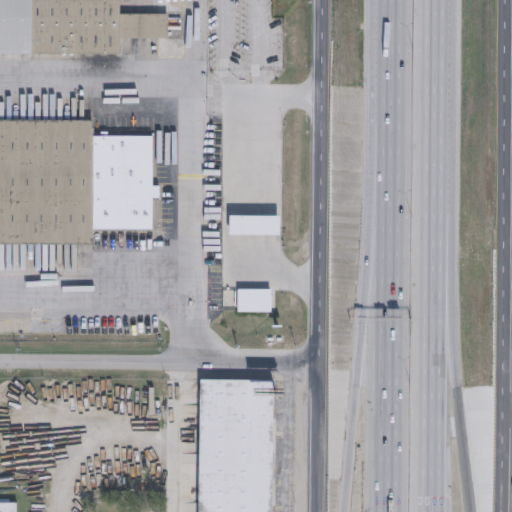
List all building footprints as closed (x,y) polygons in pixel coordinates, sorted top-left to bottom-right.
[(0,0),(122,0),(122,16),(169,16),(169,41),(121,41),(121,56),(0,56),(0,0)] [(0,118),(95,119),(95,135),(154,135),(154,151),(154,186),(161,186),(161,197),(154,197),(154,228),(95,228),(95,243),(0,242),(0,118)] [(196,511),(198,379),(272,380),(272,387),(270,511),(196,511)] [(0,399),(13,399),(13,415),(0,414),(0,399)] [(0,511),(0,503),(14,503),(14,511),(0,511)]
